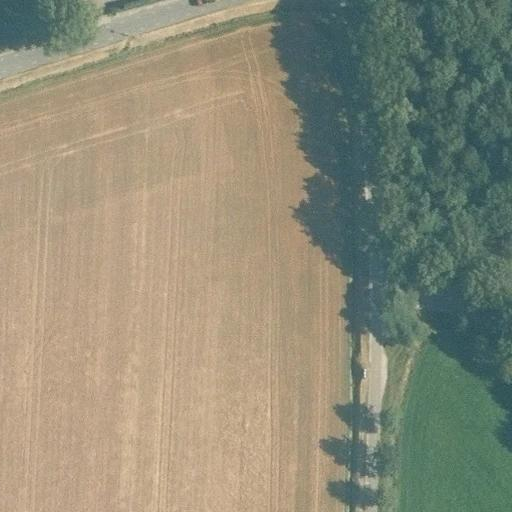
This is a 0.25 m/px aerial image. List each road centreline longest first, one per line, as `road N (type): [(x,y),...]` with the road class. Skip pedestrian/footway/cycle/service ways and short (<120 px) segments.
road 1 (unclassified): [(373,511),(376,265),(351,0)]
road 2 (unclassified): [(0,71),(228,0)]
road 3 (track): [(376,265),(447,291),(511,358)]
